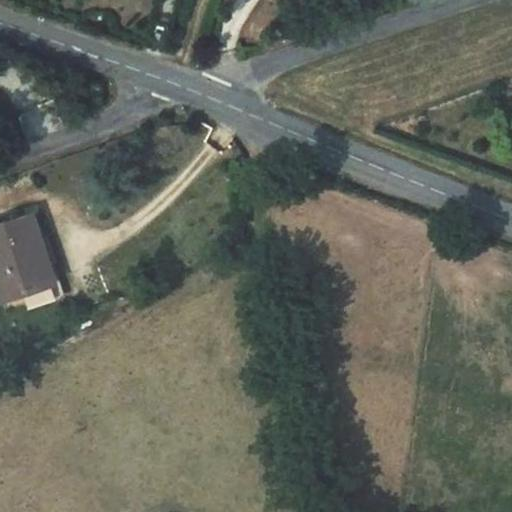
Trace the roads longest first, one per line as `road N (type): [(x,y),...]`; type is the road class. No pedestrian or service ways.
road 1 (tertiary): [(196,102),(511,239)]
road 2 (residential): [(196,102),(238,77),(465,0)]
road 3 (unclassified): [(0,149),(160,86)]
road 4 (tertiary): [(0,29),(160,86)]
